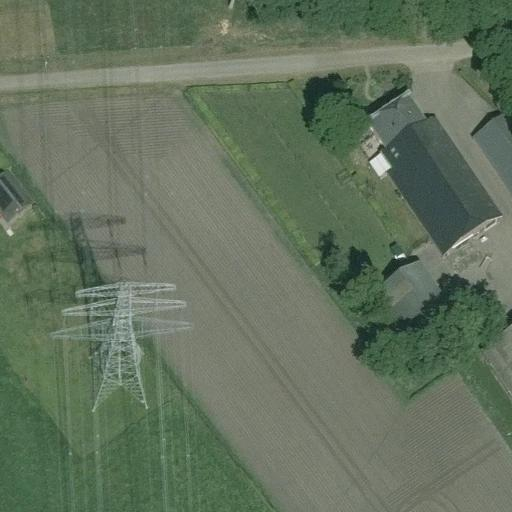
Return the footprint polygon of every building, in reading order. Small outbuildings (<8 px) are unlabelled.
[(442,258),(501,219),(436,121),(426,127),(409,102),(370,128),(387,153),(381,157),(392,173),(387,176),(442,258)] [(511,198),(511,117),(510,115),(472,141),(511,198)] [(8,177),(0,182),(0,217),(7,227),(32,209),(8,177)] [(462,333),(417,266),(367,299),(411,366),(462,333)] [(511,333),(483,353),(511,396),(511,333)]
